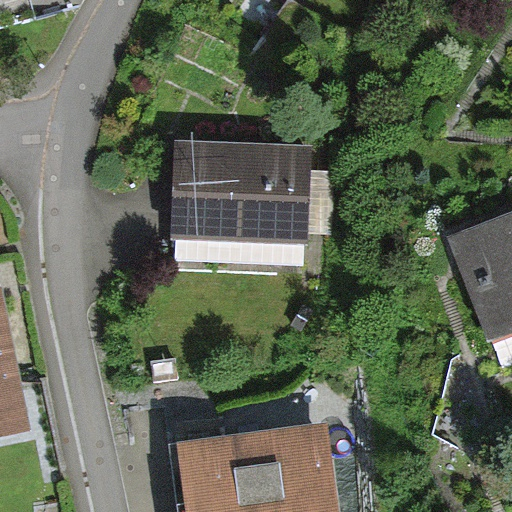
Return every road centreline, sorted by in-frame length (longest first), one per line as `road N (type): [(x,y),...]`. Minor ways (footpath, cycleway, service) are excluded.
road 1 (residential): [(72,140),(68,285),(111,511)]
road 2 (residential): [(122,0),(87,77),(72,140)]
